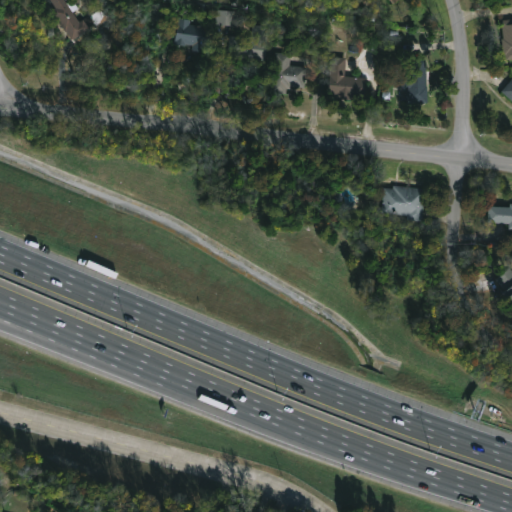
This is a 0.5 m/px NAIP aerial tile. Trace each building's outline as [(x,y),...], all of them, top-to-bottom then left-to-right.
[(68,0),(70,2),(73,0),(75,0),(81,8),(75,12),(82,21),(86,19),(89,23),(92,21),(96,28),(79,39),(66,20),(62,22),(54,11),(59,8),(53,0),(68,0)] [(234,26),(235,11),(217,10),(215,25),(234,26)] [(214,27),(212,43),(208,43),(207,52),(195,50),(195,46),(194,45),(193,51),(187,50),(188,44),(177,43),(180,18),(193,20),(193,24),(214,27)] [(511,18),(511,58),(508,59),(503,21),(504,19),(511,18)] [(271,26),(269,61),(230,58),(232,36),(253,37),(254,25),(271,26)] [(307,86),(306,89),(275,86),(277,52),(293,53),(292,65),(308,66),(307,86)] [(367,87),(366,101),(329,98),(332,56),(348,58),(347,70),(358,71),(357,77),(368,78),(367,87)] [(429,88),(429,103),(409,103),(408,90),(403,90),(402,73),(409,73),(409,60),(428,59),(429,88)] [(511,98),(503,90),(511,80),(511,98)] [(428,189),(425,222),(409,220),(410,216),(384,213),(386,188),(394,189),(395,185),(428,189)] [(511,229),(510,229),(510,223),(489,222),(490,206),(511,207),(511,204),(511,229)] [(511,303),(509,300),(511,297),(511,295),(497,279),(511,268),(511,269),(511,303)]
